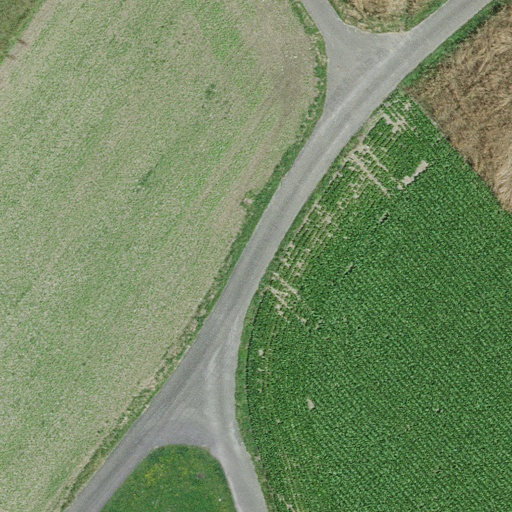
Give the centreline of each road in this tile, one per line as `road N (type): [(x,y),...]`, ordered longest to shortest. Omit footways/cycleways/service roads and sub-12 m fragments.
road 1 (track): [(196,394),(373,92)]
road 2 (track): [(99,511),(196,394)]
road 3 (track): [(196,394),(250,470),(259,511)]
road 4 (track): [(373,92),(471,0)]
